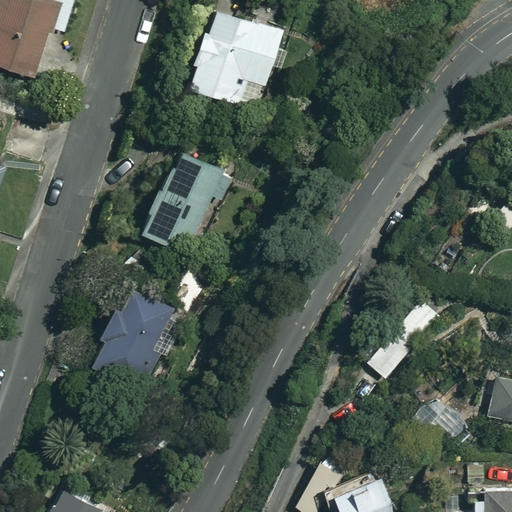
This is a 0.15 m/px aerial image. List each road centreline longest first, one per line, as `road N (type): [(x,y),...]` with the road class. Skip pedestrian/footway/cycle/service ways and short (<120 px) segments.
road 1 (residential): [(511,32),(454,84),(340,241),(198,511)]
road 2 (residential): [(0,413),(132,0)]
